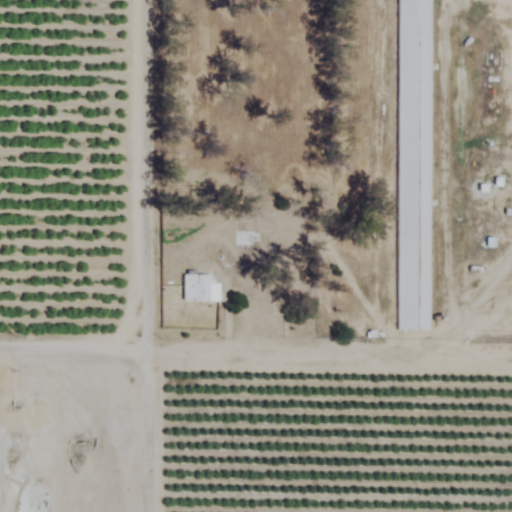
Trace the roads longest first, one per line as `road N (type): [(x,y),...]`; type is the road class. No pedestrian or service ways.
road 1 (residential): [(511,362),(0,358)]
road 2 (residential): [(136,511),(138,0)]
